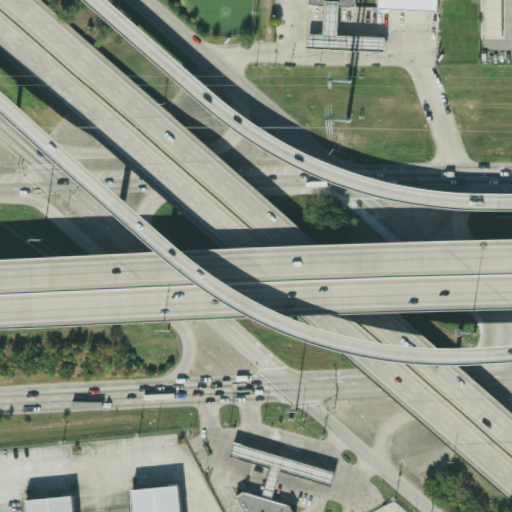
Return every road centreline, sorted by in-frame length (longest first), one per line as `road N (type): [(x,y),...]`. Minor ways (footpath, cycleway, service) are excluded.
road 1 (motorway): [(0,103),(171,259),(273,322),(408,354),(511,353)]
road 2 (motorway): [(0,312),(511,289)]
road 3 (motorway): [(511,254),(0,276)]
road 4 (motorway): [(511,439),(139,114)]
road 5 (motorway): [(511,203),(417,197),(335,178),(282,154),(217,110),(90,0)]
road 6 (motorway): [(119,134),(466,443)]
road 7 (secondary): [(0,122),(76,156),(202,155),(237,135),(240,123),(198,46)]
road 8 (primary): [(0,401),(322,386)]
road 9 (secondary): [(0,127),(229,326)]
road 10 (primary): [(163,394),(189,355),(178,321),(51,212),(4,192)]
road 11 (secondary): [(356,183),(142,0)]
road 12 (secondary): [(511,327),(356,183)]
road 13 (primary): [(186,187),(0,192)]
road 14 (secondary): [(302,387),(436,511)]
road 15 (motorway): [(139,114),(9,0)]
road 16 (secondary): [(511,406),(392,420),(383,449),(390,468)]
road 17 (motorway): [(0,30),(119,134)]
road 18 (primary): [(494,182),(463,205),(459,227),(466,245),(511,286)]
road 19 (primary): [(326,184),(186,187)]
road 20 (primary): [(494,182),(356,183)]
road 21 (primary): [(322,386),(453,380)]
